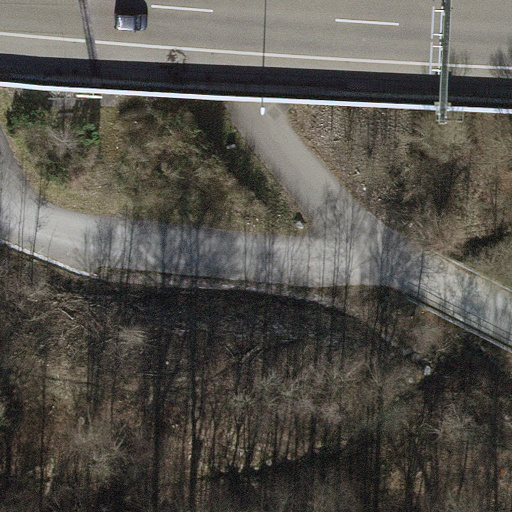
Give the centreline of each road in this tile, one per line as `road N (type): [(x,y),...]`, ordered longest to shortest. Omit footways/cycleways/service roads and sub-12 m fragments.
road 1 (track): [(511,321),(388,259),(96,239),(0,208)]
road 2 (track): [(388,259),(296,178),(219,76),(203,0)]
